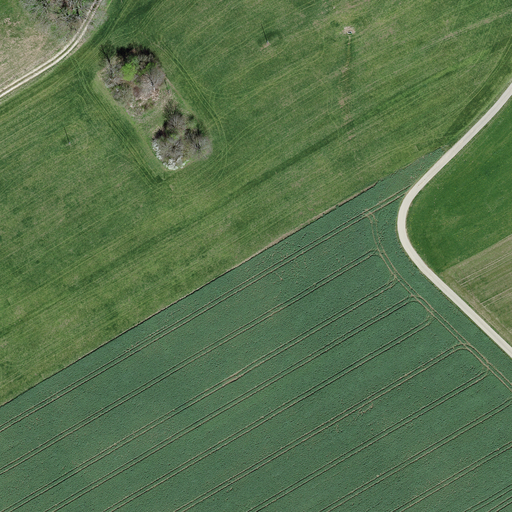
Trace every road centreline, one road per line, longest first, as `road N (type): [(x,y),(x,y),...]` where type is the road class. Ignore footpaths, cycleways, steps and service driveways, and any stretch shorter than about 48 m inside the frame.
road 1 (track): [(511,91),(409,199),(403,234),(429,271),(511,350)]
road 2 (track): [(98,0),(74,49),(0,98)]
